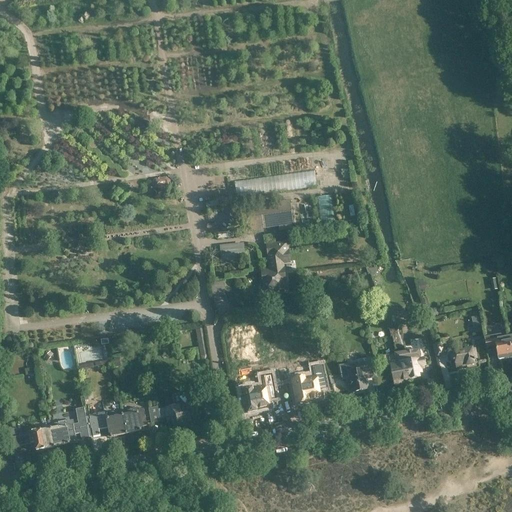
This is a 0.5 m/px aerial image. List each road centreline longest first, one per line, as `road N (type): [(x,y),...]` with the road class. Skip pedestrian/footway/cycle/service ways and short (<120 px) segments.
road 1 (tertiary): [(0,486),(511,391)]
road 2 (track): [(50,132),(4,196),(15,326),(206,302)]
road 3 (track): [(0,8),(29,32),(50,132),(74,111),(129,105),(174,130)]
